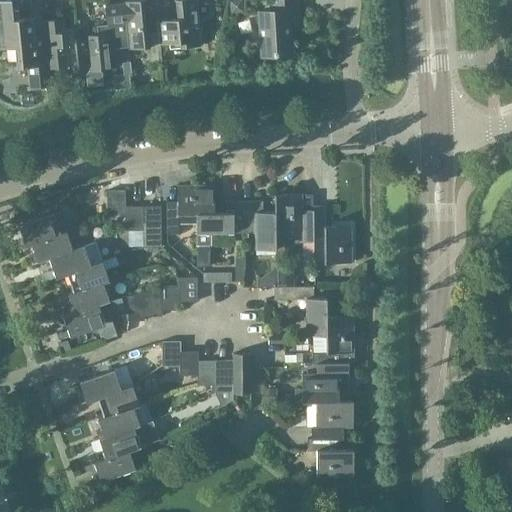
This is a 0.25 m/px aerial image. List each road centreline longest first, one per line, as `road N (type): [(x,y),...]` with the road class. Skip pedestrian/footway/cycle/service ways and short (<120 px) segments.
road 1 (tertiary): [(433,511),(436,128)]
road 2 (residential): [(0,191),(166,150),(353,134)]
road 3 (residential): [(0,386),(137,348),(245,302)]
road 4 (residential): [(353,134),(353,0)]
road 5 (tertiary): [(436,128),(427,0)]
